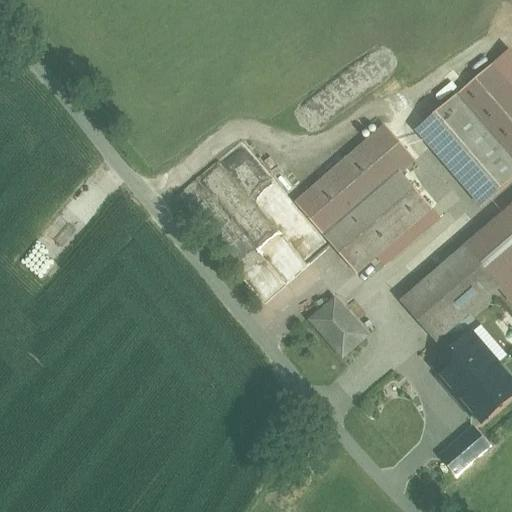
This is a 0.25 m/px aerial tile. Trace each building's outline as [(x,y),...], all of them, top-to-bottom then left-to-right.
[(511,154),(464,96),(421,130),(489,212),(511,193),(511,154)] [(405,171),(328,239),(362,283),(443,216),(405,171)] [(511,209),(404,303),(438,342),(440,340),(465,368),(481,354),(457,326),(511,278),(511,209)] [(377,338),(342,294),(306,322),(343,367),(377,338)] [(465,368),(449,381),(483,422),(511,397),(511,382),(485,351),(481,354),(465,368)]
